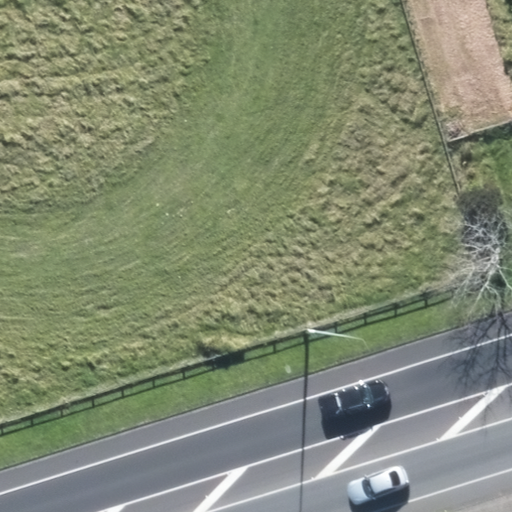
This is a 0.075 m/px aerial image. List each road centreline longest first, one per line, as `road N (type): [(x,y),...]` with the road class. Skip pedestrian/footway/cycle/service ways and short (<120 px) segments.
road 1 (secondary): [(511,404),(162,511)]
road 2 (track): [(511,204),(447,0)]
